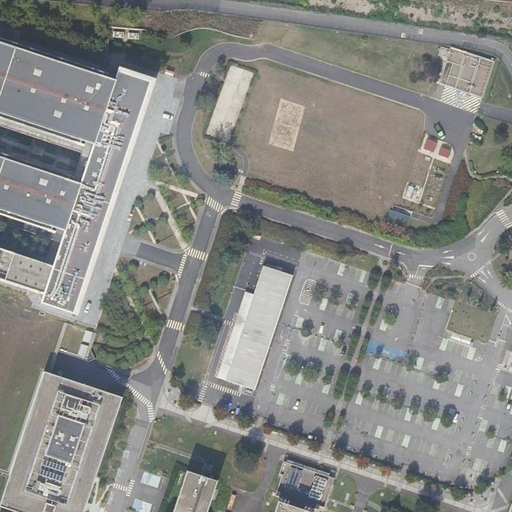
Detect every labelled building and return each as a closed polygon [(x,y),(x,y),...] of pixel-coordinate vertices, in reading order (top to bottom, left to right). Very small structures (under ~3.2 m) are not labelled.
[(104,238),(156,80),(116,67),(113,79),(0,41),(0,117),(89,147),(77,183),(0,157),(0,212),(60,233),(49,266),(0,249),(0,280),(38,293),(34,305),(77,319),(104,238)] [(454,64),(446,87),(482,100),(495,64),(452,49),(447,62),(454,64)] [(445,114),(285,60),(249,169),(409,222),(445,114)] [(447,62),(439,85),(446,87),(454,64),(447,62)] [(258,74),(228,64),(206,128),(236,139),(258,74)] [(292,277),(263,267),(224,382),(253,391),(292,277)] [(97,389),(43,371),(0,501),(0,506),(17,511),(83,511),(85,507),(121,397),(113,395),(108,386),(101,391),(97,389)] [(216,455),(211,470),(258,485),(262,471),(216,455)] [(280,476),(283,476),(276,497),(319,511),(320,508),(325,509),(335,480),(285,463),(280,476)] [(206,511),(216,483),(186,473),(172,511),(302,511),(278,503),(275,511),(206,511)]
